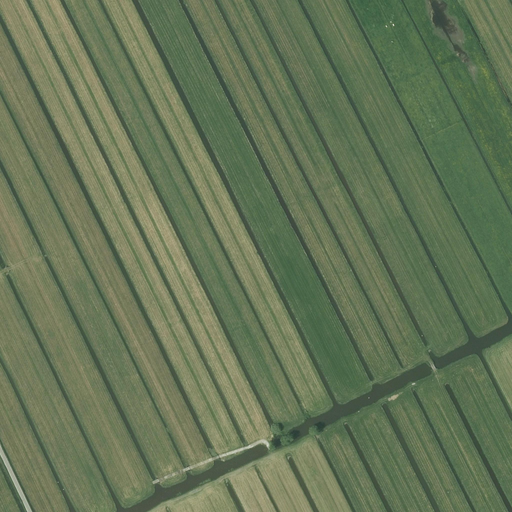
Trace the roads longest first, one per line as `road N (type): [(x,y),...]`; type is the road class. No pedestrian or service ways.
road 1 (track): [(149,511),(272,455),(264,439),(154,481)]
road 2 (track): [(505,511),(425,353)]
